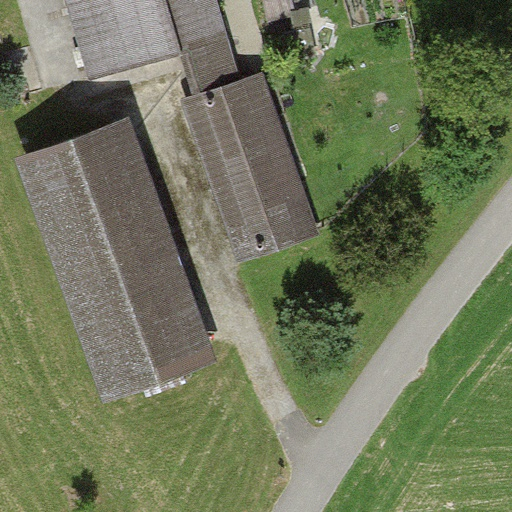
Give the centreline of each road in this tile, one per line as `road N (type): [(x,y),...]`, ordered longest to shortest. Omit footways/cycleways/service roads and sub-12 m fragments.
road 1 (unknown): [(58,0),(83,95),(170,77),(179,83),(256,323),(330,466)]
road 2 (unclassified): [(302,511),(377,393),(511,215)]
